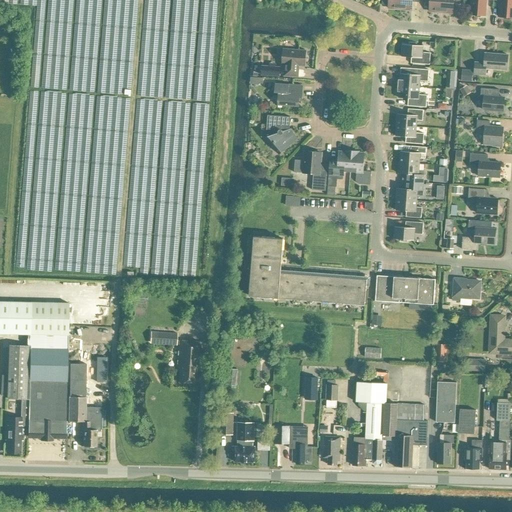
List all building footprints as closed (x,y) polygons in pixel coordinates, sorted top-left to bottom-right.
[(388,0),(388,9),(400,10),(400,0),(388,0)] [(400,0),(400,10),(411,10),(412,1),(419,2),(418,0),(400,0)] [(440,13),(441,0),(422,0),(423,2),(430,3),(429,12),(440,13)] [(441,0),(440,13),(452,14),(453,4),(460,5),(460,0),(441,0)] [(471,0),(470,15),(485,16),(486,0),(494,1),(493,0),(471,0)] [(500,1),(499,17),(511,17),(511,0),(493,0),(494,1),(500,1)] [(402,45),(401,57),(411,58),(411,64),(429,65),(430,53),(422,53),(423,46),(416,46),(416,44),(409,43),(409,45),(402,45)] [(305,51),(283,50),(282,65),(285,65),(284,76),(298,77),(298,66),(304,66),(305,51)] [(506,70),(508,55),(485,53),(484,63),(475,63),(474,75),(485,76),(485,69),(506,70)] [(261,65),(261,75),(280,77),(281,67),(261,65)] [(399,86),(419,88),(420,81),(428,82),(429,70),(410,69),(410,75),(400,74),(399,86)] [(473,71),(463,71),(462,81),(472,82),(473,71)] [(446,88),(454,88),(455,72),(447,72),(446,88)] [(302,86),(275,84),(274,93),(279,93),(278,106),(298,107),(299,102),(301,102),(302,86)] [(419,88),(399,86),(398,98),(408,99),(407,106),(426,108),(427,96),(419,95),(419,88)] [(503,111),(504,98),(498,98),(499,90),(481,88),(480,97),(484,97),(482,110),(503,111)] [(397,114),(396,125),(416,127),(417,121),(422,121),(423,110),(408,109),(407,115),(397,114)] [(267,116),(265,138),(264,138),(264,139),(265,138),(280,155),(298,139),(290,130),(291,130),(290,129),(289,130),(290,117),(267,116)] [(502,147),(503,128),(489,127),(490,121),(477,120),(476,128),(484,129),(483,145),(492,145),(492,147),(502,147)] [(416,127),(396,125),(395,137),(406,137),(405,143),(423,145),(424,134),(416,133),(416,127)] [(399,163),(419,164),(420,154),(426,154),(426,148),(411,147),(410,153),(400,152),(399,163)] [(330,163),(328,179),(328,187),(337,188),(337,180),(343,180),(344,172),(350,173),(352,151),(344,151),(344,152),(338,152),(338,163),(330,163)] [(359,152),(352,151),(350,173),(357,173),(356,181),(359,184),(370,185),(371,172),(363,172),(364,154),(359,153),(359,152)] [(295,160),(294,173),(303,174),(314,175),(312,190),(326,192),(328,166),(320,165),(321,162),(319,162),(320,153),(306,152),(305,161),(304,161),(295,160)] [(499,178),(500,163),(487,162),(488,155),(470,154),(470,165),(479,166),(478,177),(499,178)] [(424,171),(419,171),(419,164),(399,163),(398,174),(403,174),(402,182),(423,183),(424,171)] [(423,196),(423,183),(402,182),(402,189),(397,189),(397,200),(417,201),(417,196),(423,196)] [(462,194),(462,187),(452,186),(451,194),(462,194)] [(477,204),(477,214),(497,215),(498,199),(484,198),(485,190),(469,189),(468,203),(477,204)] [(285,204),(299,205),(300,196),(285,194),(285,204)] [(417,201),(397,200),(396,211),(406,212),(406,218),(421,219),(422,208),(416,208),(417,201)] [(463,237),(462,250),(476,251),(477,243),(494,244),(496,230),(491,230),(491,221),(469,220),(468,229),(475,230),(475,238),(463,237)] [(405,228),(395,227),(394,240),(400,240),(400,242),(407,242),(407,241),(414,241),(414,234),(422,235),(423,223),(406,222),(405,228)] [(275,238),(262,237),(262,238),(254,237),(249,297),(286,299),(286,300),(288,301),(292,301),(292,300),(300,301),(307,302),(307,301),(315,302),(314,303),(321,303),(321,302),(329,303),(329,304),(335,304),(335,303),(343,304),(343,305),(349,305),(349,304),(358,305),(358,306),(364,307),(364,306),(365,306),(367,280),(280,274),(283,239),(275,239),(275,238)] [(435,280),(377,276),(375,302),(434,306),(435,280)] [(460,302),(460,298),(479,299),(480,282),(462,281),(462,279),(454,279),(453,301),(460,302)] [(68,303),(0,301),(0,334),(27,335),(27,345),(8,345),(7,399),(21,400),(20,417),(5,417),(4,440),(6,440),(5,455),(21,455),(21,441),(23,441),(23,426),(28,427),(27,438),(40,439),(40,441),(53,441),(53,439),(65,439),(68,303)] [(372,315),(371,325),(381,326),(382,316),(372,315)] [(490,315),(488,355),(511,355),(511,339),(505,339),(506,315),(490,315)] [(177,334),(157,332),(156,343),(178,345),(178,341),(176,340),(177,334)] [(196,373),(200,373),(202,342),(178,341),(178,345),(176,371),(179,372),(179,382),(195,384),(196,373)] [(96,358),(96,343),(80,342),(79,351),(87,351),(87,358),(96,358)] [(446,361),(446,343),(435,343),(434,360),(446,361)] [(365,357),(381,358),(382,348),(365,347),(365,357)] [(485,359),(468,359),(467,371),(485,371),(485,359)] [(68,397),(68,421),(82,422),(82,436),(83,436),(83,447),(96,447),(96,431),(100,431),(101,407),(85,407),(85,389),(86,364),(69,364),(69,388),(69,397),(68,397)] [(236,387),(237,369),(227,369),(226,387),(236,387)] [(366,420),(366,438),(354,437),(354,444),(353,444),(353,465),(366,466),(367,460),(372,460),(373,464),(377,466),(381,464),(382,460),(383,440),(383,435),(384,435),(386,404),(388,373),(377,372),(376,376),(384,377),(383,383),(357,382),(356,402),(359,402),(359,405),(364,412),(367,412),(367,420),(366,420)] [(306,389),(306,391),(318,391),(318,380),(306,380),(306,389)] [(436,422),(455,423),(457,383),(438,382),(436,422)] [(326,400),(338,401),(339,385),(326,385),(326,400)] [(490,453),(489,469),(491,469),(504,470),(506,470),(506,460),(510,460),(511,440),(509,440),(511,403),(498,403),(497,420),(500,420),(499,440),(499,443),(490,443),(490,453)] [(425,405),(386,404),(384,435),(396,436),(395,466),(412,467),(413,446),(427,447),(428,421),(424,421),(425,405)] [(458,433),(474,434),(476,410),(460,409),(458,433)] [(220,435),(233,435),(234,413),(221,413),(220,435)] [(238,441),(237,447),(235,446),(235,462),(255,462),(255,447),(253,447),(253,441),(254,441),(255,423),(238,423),(237,441),(238,441)] [(274,425),(274,444),(283,444),(290,444),(290,432),(290,427),(291,425),(274,425)] [(290,432),(290,444),(293,444),(293,461),(296,461),(296,464),(305,464),(305,461),(312,462),(312,447),(308,447),(308,432),(290,432)] [(444,443),(437,442),(437,464),(451,465),(452,444),(454,444),(454,436),(444,435),(444,443)] [(328,465),(337,465),(337,461),(340,462),(341,438),(324,437),(323,458),(328,458),(328,465)] [(472,448),(465,448),(465,460),(467,460),(467,468),(479,469),(479,458),(482,458),(482,449),(482,440),(473,440),(472,448)]
